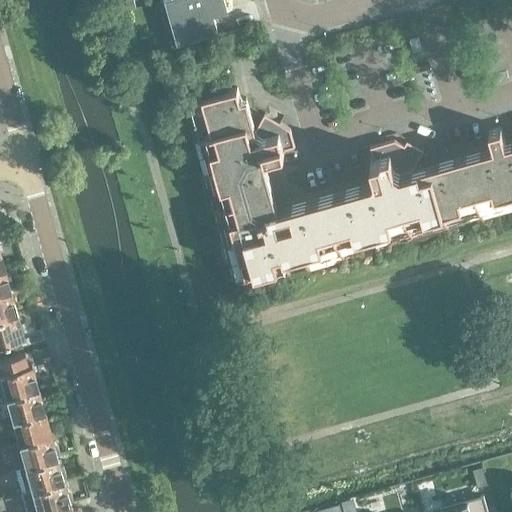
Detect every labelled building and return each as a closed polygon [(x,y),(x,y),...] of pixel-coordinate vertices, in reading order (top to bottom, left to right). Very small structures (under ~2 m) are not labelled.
[(164,0),(161,1),(173,46),(200,39),(198,35),(218,29),(217,29),(214,18),(214,17),(213,13),(216,12),(227,9),(224,0),(164,0)] [(222,91),(183,102),(184,104),(185,103),(187,112),(188,115),(194,137),(193,137),(194,138),(199,155),(201,160),(204,172),(198,173),(198,174),(208,208),(208,209),(218,243),(218,244),(228,277),(228,279),(285,263),(289,274),(290,274),(308,269),(310,268),(343,259),(345,258),(378,249),(379,248),(413,239),(431,234),(436,232),(449,229),(482,219),(484,219),(511,210),(511,140),(505,143),(493,146),(413,169),(423,149),(422,149),(420,153),(406,145),(405,144),(395,139),(370,146),(373,157),(371,158),(374,170),(376,174),(372,180),(278,207),(265,161),(268,155),(272,154),(284,151),(284,148),(295,145),(290,128),(281,122),(280,122),(277,126),(263,118),(262,117),(262,118),(256,129),(247,97),(241,99),(237,87),(222,91)] [(501,127),(489,130),(493,146),(505,143),(501,127)] [(0,291),(10,289),(3,266),(0,267),(0,291)] [(0,316),(16,312),(10,289),(0,291),(0,316)] [(23,336),(16,312),(0,316),(0,352),(22,347),(19,337),(23,336)] [(26,363),(23,353),(23,352),(0,358),(0,396),(4,395),(37,386),(30,363),(26,364),(26,363)] [(43,409),(37,386),(4,395),(5,397),(0,398),(0,404),(0,406),(7,405),(11,419),(43,409)] [(50,432),(43,409),(11,419),(17,442),(50,432)] [(50,432),(17,442),(8,444),(15,468),(57,457),(60,452),(57,445),(53,442),(50,432)] [(59,466),(57,457),(15,468),(21,491),(63,480),(66,475),(64,468),(59,466)] [(481,467),(473,469),(476,482),(485,480),(481,467)] [(66,489),(63,480),(21,491),(26,511),(31,511),(37,511),(70,503),(73,498),(70,491),(66,489)] [(440,511),(488,511),(483,494),(480,495),(481,498),(440,510),(440,511)] [(72,511),(70,503),(37,511),(36,511),(72,511)]
